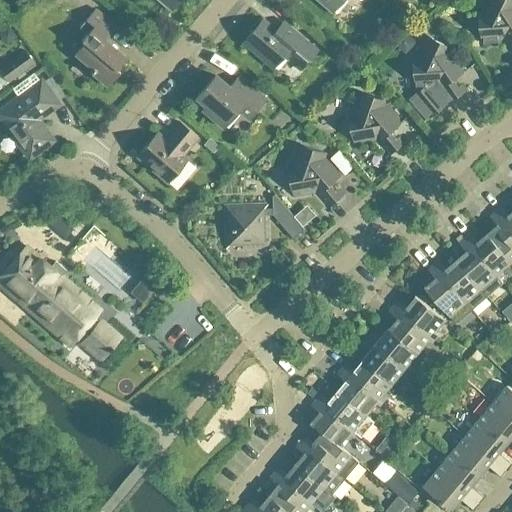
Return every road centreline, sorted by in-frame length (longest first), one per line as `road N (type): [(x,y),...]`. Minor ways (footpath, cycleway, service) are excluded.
road 1 (residential): [(255,332),(511,120)]
road 2 (residential): [(255,332),(164,231),(95,173),(79,170)]
road 3 (residential): [(79,170),(227,0)]
road 4 (residential): [(229,506),(287,441),(283,371),(255,332)]
